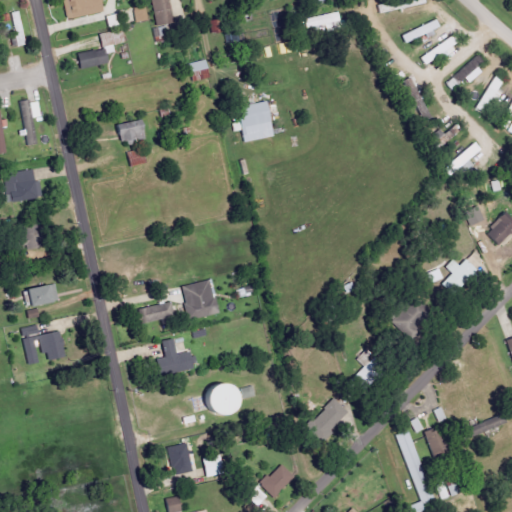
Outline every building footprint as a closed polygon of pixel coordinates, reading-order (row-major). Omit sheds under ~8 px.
[(61,0),(66,20),(101,13),(98,0),(61,0)] [(166,24),(165,17),(171,16),(168,0),(150,0),(156,27),(166,24)] [(376,0),(378,12),(424,7),(422,0),(376,0)] [(146,20),(145,9),(134,10),(135,21),(146,20)] [(10,13),(14,47),(25,45),(21,12),(10,13)] [(304,18),(305,30),(339,26),(338,14),(304,18)] [(400,36),(404,45),(433,32),(432,31),(439,28),(435,19),(400,36)] [(101,48),(123,43),(120,30),(98,35),(101,48)] [(418,61),(450,39),(455,46),(450,50),(452,54),(444,59),(442,56),(423,68),(418,61)] [(76,55),(78,70),(106,65),(103,49),(76,55)] [(444,83),(450,91),(464,80),(467,82),(485,68),(477,58),(444,83)] [(188,65),(192,83),(211,79),(206,60),(188,65)] [(504,84),(493,77),(475,108),(486,115),(504,84)] [(38,144),(33,119),(39,117),(36,100),(18,104),(26,147),(38,144)] [(511,118),(511,102),(499,126),(506,130),(511,118)] [(234,111),(237,126),(231,127),(232,136),(240,134),(243,146),(270,140),(263,105),(234,111)] [(145,138),(141,120),(115,125),(118,143),(145,138)] [(428,141),(437,150),(459,129),(455,125),(444,135),(439,130),(428,141)] [(481,151),(474,143),(447,167),(457,179),(473,165),(469,161),(481,151)] [(130,168),(145,164),(141,150),(126,154),(130,168)] [(27,168),(30,197),(1,201),(0,192),(0,174),(10,174),(10,171),(27,168)] [(469,226),(483,220),(477,207),(464,213),(469,226)] [(511,232),(511,219),(506,213),(484,234),(497,247),(511,232)] [(21,225),(23,238),(19,238),(20,250),(36,248),(33,223),(21,225)] [(452,260),(444,268),(451,275),(443,283),(453,293),(476,271),(465,260),(458,266),(452,260)] [(217,314),(209,280),(180,287),(188,321),(217,314)] [(26,308),(58,301),(54,283),(23,291),(26,308)] [(141,324),(172,317),(169,303),(138,310),(141,324)] [(21,338),(37,335),(36,326),(20,330),(21,338)] [(44,362),(63,357),(58,332),(39,336),(44,362)] [(22,340),(27,365),(37,363),(31,338),(22,340)] [(155,360),(158,376),(194,368),(191,352),(174,355),(171,340),(160,342),(164,358),(155,360)] [(237,387),(200,385),(199,413),(236,415),(237,387)] [(254,397),(252,387),(240,390),(242,400),(254,397)] [(304,428),(319,443),(348,413),(333,399),(304,428)] [(460,433),(464,442),(504,423),(500,414),(460,433)] [(410,421),(414,433),(422,430),(418,418),(410,421)] [(431,455),(441,452),(434,428),(424,431),(431,455)] [(394,436),(420,502),(405,508),(406,511),(415,511),(436,504),(407,431),(394,436)] [(190,473),(187,445),(168,447),(171,475),(190,473)] [(279,469),(291,481),(271,502),(255,487),(265,477),(268,480),(279,469)] [(435,482),(442,501),(451,497),(444,479),(435,482)] [(266,500),(257,488),(247,496),(256,507),(266,500)] [(205,511),(206,511),(199,511),(179,511),(177,497),(165,500),(167,511),(205,511)]
